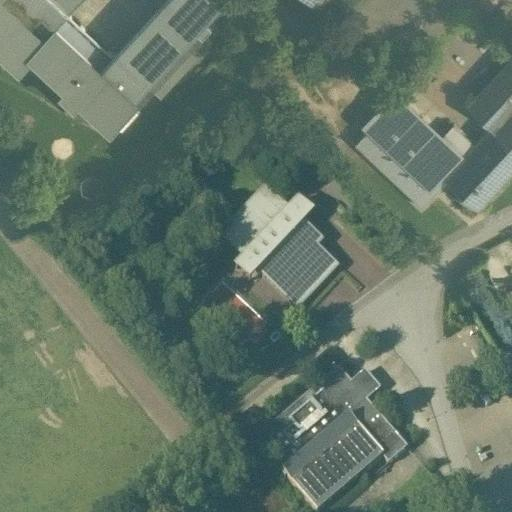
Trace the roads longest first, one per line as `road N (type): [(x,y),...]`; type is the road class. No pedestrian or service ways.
road 1 (residential): [(382,295),(438,395),(473,511)]
road 2 (residential): [(382,295),(206,441)]
road 3 (residential): [(511,219),(382,295)]
